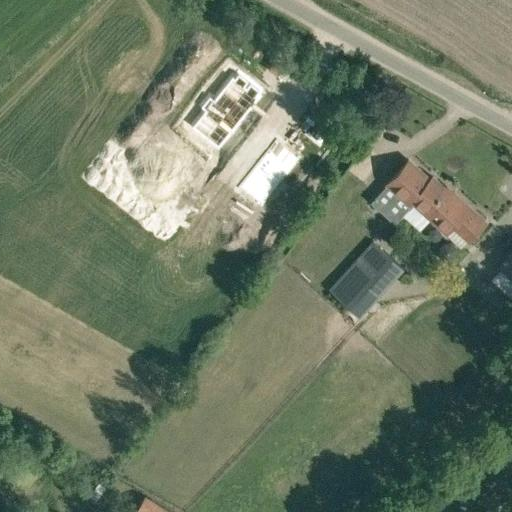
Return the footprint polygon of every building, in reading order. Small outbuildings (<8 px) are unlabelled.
[(209,112),(198,104),(184,123),(206,139),(201,146),(215,157),(262,92),(237,73),(209,112)] [(247,180),(271,198),(305,151),(282,134),(247,180)] [(411,199),(430,178),(408,159),(387,182),(409,203),(412,200),(411,199)] [(432,175),(430,178),(411,199),(412,200),(446,231),(452,225),(468,240),(486,221),(467,203),(454,192),(452,194),(432,175)] [(403,267),(373,240),(330,288),(359,315),(403,267)] [(511,250),(499,264),(511,275),(511,250)] [(166,507),(152,498),(145,494),(134,511),(173,511),(171,511),(166,507)]
